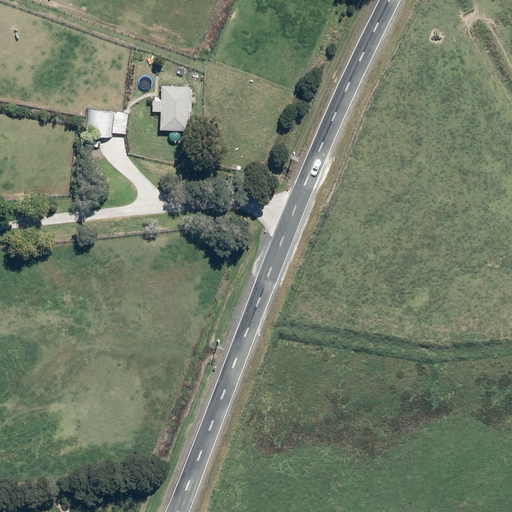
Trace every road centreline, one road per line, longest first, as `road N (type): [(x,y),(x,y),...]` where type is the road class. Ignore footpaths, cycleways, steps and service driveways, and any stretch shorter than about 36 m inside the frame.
road 1 (secondary): [(388,0),(321,143),(180,511)]
road 2 (track): [(292,215),(231,202),(0,222)]
